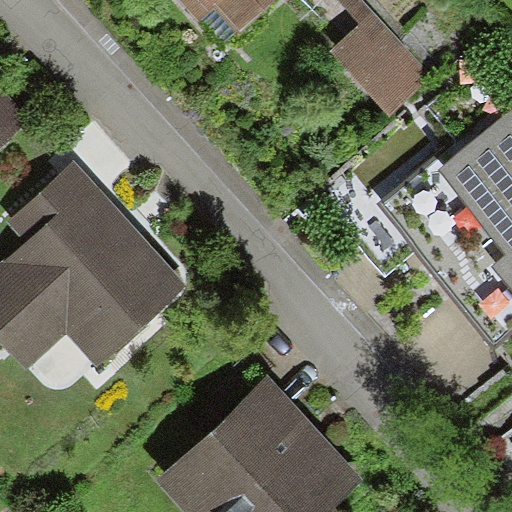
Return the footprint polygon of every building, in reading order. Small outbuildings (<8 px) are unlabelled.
[(177,0),(220,48),(273,0),(177,0)] [(430,74),(362,0),(340,0),(363,25),(336,50),(390,110),(430,74)] [(0,147),(30,122),(0,87),(0,147)] [(511,106),(384,210),(441,279),(500,351),(511,341),(511,106)] [(188,285),(76,162),(6,226),(22,243),(0,263),(0,345),(23,370),(66,331),(98,367),(188,285)] [(333,511),(364,485),(272,378),(156,479),(184,511),(333,511)]
